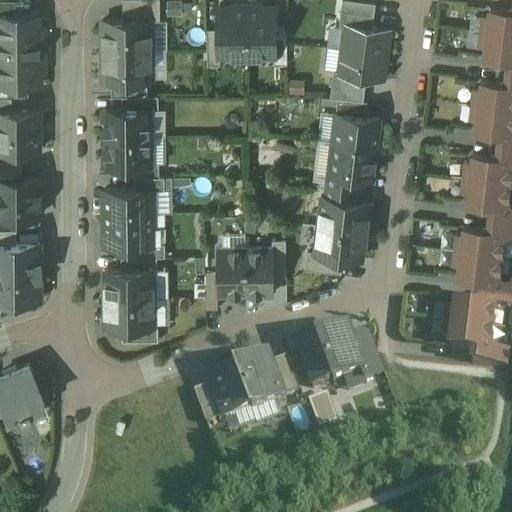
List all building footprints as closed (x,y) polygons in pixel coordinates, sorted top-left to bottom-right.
[(159,0),(122,0),(122,21),(151,21),(151,22),(160,22),(159,0)] [(375,2),(357,0),(342,0),(341,10),(374,14),(375,2)] [(21,1),(1,1),(1,16),(21,15),(21,1)] [(246,8),(218,8),(219,29),(219,56),(220,57),(247,56),(246,8)] [(274,8),(246,8),(247,56),(273,56),(275,56),(275,29),(274,8)] [(511,10),(490,8),(489,16),(481,15),(479,31),(511,35),(511,10)] [(374,14),(341,10),(339,25),(344,26),(344,24),(372,27),(374,14)] [(1,16),(0,15),(0,39),(39,39),(39,15),(21,15),(1,16)] [(122,21),(102,22),(103,52),(151,51),(151,22),(151,21),(122,21)] [(372,27),(344,24),(344,26),(341,48),(387,54),(390,29),(372,27)] [(219,29),(207,30),(207,65),(220,65),(220,57),(219,56),(219,29)] [(287,65),(287,29),(275,29),(275,56),(273,56),(274,65),(287,65)] [(511,35),(479,31),(477,47),(485,48),(484,57),(508,60),(511,60),(511,35)] [(39,39),(0,39),(0,62),(39,62),(39,39)] [(387,54),(341,48),(338,71),(338,73),(366,77),(384,79),(387,54)] [(151,51),(103,52),(103,82),(111,82),(147,81),(151,81),(151,51)] [(39,62),(0,62),(0,86),(39,86),(39,62)] [(366,77),(338,73),(338,71),(333,70),(330,97),(337,98),(363,101),(366,77)] [(147,81),(111,82),(111,98),(122,98),(122,97),(147,97),(147,81)] [(511,84),(505,83),(482,81),(480,89),(472,88),(470,104),(511,109),(511,84)] [(147,97),(122,97),(122,98),(122,109),(150,109),(150,110),(158,110),(158,97),(147,97)] [(11,98),(0,98),(0,111),(11,111),(11,98)] [(363,101),(337,98),(336,114),(338,114),(342,115),(342,114),(365,117),(367,101),(363,101)] [(511,109),(470,104),(469,120),(477,121),(476,130),(499,133),(511,134),(511,109)] [(122,109),(103,109),(103,122),(104,122),(104,131),(104,138),(150,137),(150,110),(150,109),(122,109)] [(11,111),(0,111),(0,150),(40,150),(40,111),(11,111)] [(365,117),(342,114),(342,115),(338,114),(335,142),(376,147),(380,118),(365,117)] [(511,134),(499,133),(498,144),(511,146),(511,134)] [(150,137),(104,138),(104,144),(104,153),(104,165),(122,165),(151,165),(151,164),(150,137)] [(376,147),(335,142),(333,156),(330,156),(328,173),(364,178),(372,179),(376,147)] [(511,146),(498,144),(497,156),(511,158),(511,146)] [(511,158),(497,156),(473,154),(472,162),(464,161),(462,177),(510,183),(511,162),(511,158)] [(20,162),(0,162),(0,179),(20,179),(20,162)] [(151,165),(122,165),(123,178),(134,178),(159,177),(159,164),(151,164),(151,165)] [(364,178),(328,173),(327,185),(363,190),(364,178)] [(159,177),(134,178),(134,189),(152,189),(152,190),(164,190),(164,176),(159,177)] [(510,183),(462,177),(460,193),(468,194),(467,203),(491,206),(507,207),(507,206),(510,183)] [(20,179),(0,179),(0,215),(40,215),(40,179),(20,179)] [(363,190),(327,185),(325,197),(361,202),(363,190)] [(134,189),(104,190),(104,214),(152,213),(152,190),(152,189),(134,189)] [(325,197),(322,197),(319,225),(366,230),(368,216),(366,215),(368,202),(361,202),(325,197)] [(511,206),(507,206),(507,207),(491,206),(489,217),(511,220),(511,206)] [(152,213),(104,214),(105,245),(135,245),(153,245),(153,228),(152,213)] [(511,220),(489,217),(488,229),(504,231),(504,233),(511,233),(511,220)] [(366,230),(319,225),(315,251),(315,253),(343,256),(361,258),(363,245),(365,245),(366,230)] [(488,229),(464,227),(463,235),(455,234),(453,250),(501,256),(504,233),(504,231),(488,229)] [(16,229),(0,228),(0,242),(16,243),(16,229)] [(164,228),(153,228),(153,243),(165,243),(164,228)] [(285,240),(272,240),(272,248),(273,248),(273,276),(286,276),(285,240)] [(16,243),(0,242),(0,308),(22,308),(22,302),(27,297),(40,297),(40,277),(41,277),(41,261),(39,261),(39,243),(16,243)] [(153,243),(153,245),(135,245),(135,257),(157,257),(165,257),(165,243),(153,243)] [(245,294),(245,248),(217,249),(217,274),(218,294),(245,294)] [(272,248),(245,248),(245,294),(274,293),(273,276),(273,248),(272,248)] [(343,256),(315,253),(315,251),(308,250),(305,269),(341,273),(343,256)] [(501,256),(453,250),(451,266),(459,267),(458,276),(482,279),(498,280),(498,279),(501,256)] [(157,270),(157,257),(135,257),(121,258),(121,269),(153,269),(153,270),(157,270)] [(121,269),(105,270),(105,297),(153,297),(153,270),(153,269),(121,269)] [(217,274),(206,274),(206,309),(218,309),(218,294),(217,274)] [(498,280),(482,279),(481,290),(511,294),(511,280),(498,279),(498,280)] [(511,294),(481,290),(479,302),(495,304),(495,306),(511,307),(511,294)] [(153,297),(105,297),(105,326),(122,326),(153,325),(153,324),(153,297)] [(479,302),(456,300),(455,308),(446,307),(445,323),(492,329),(495,306),(495,304),(479,302)] [(492,329),(445,323),(443,339),(451,340),(450,349),(473,351),(489,353),(490,352),(492,329)] [(153,324),(153,325),(122,326),(122,341),(158,341),(158,324),(153,324)] [(347,328),(317,339),(317,341),(297,348),(312,389),(332,382),(333,384),(362,373),(370,371),(360,345),(358,340),(352,342),(347,328)] [(384,375),(372,341),(360,345),(370,371),(362,373),(365,382),(384,375)] [(489,353),(473,351),(472,364),(508,369),(509,354),(490,352),(489,353)] [(267,358),(236,370),(236,371),(251,411),(252,413),(283,401),(282,399),(269,365),(267,358)] [(288,358),(269,365),(282,399),(300,392),(288,358)] [(29,362),(0,374),(0,395),(7,413),(9,416),(22,411),(23,412),(32,408),(31,407),(45,401),(29,362)] [(251,411),(236,371),(210,381),(212,387),(224,419),(225,421),(251,411)] [(224,419),(212,387),(194,393),(206,426),(224,419)]
